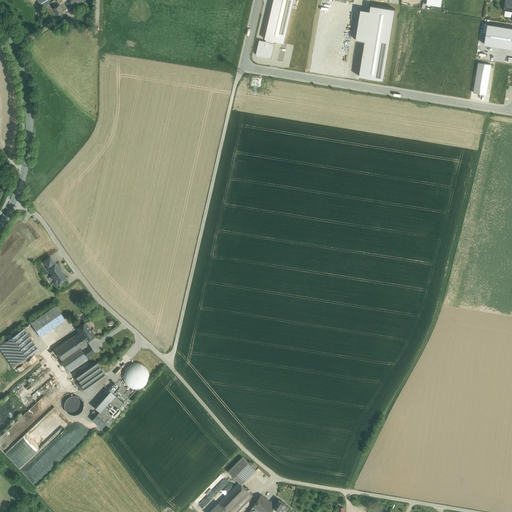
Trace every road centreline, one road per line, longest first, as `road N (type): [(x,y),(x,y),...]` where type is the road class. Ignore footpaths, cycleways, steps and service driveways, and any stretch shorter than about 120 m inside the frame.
road 1 (unclassified): [(486,511),(282,479),(242,447),(172,366)]
road 2 (unclassified): [(172,366),(240,66)]
road 3 (residential): [(511,110),(240,66)]
road 4 (unclassified): [(172,366),(94,291),(41,219),(13,201)]
road 5 (secondary): [(13,201),(29,105),(0,17)]
